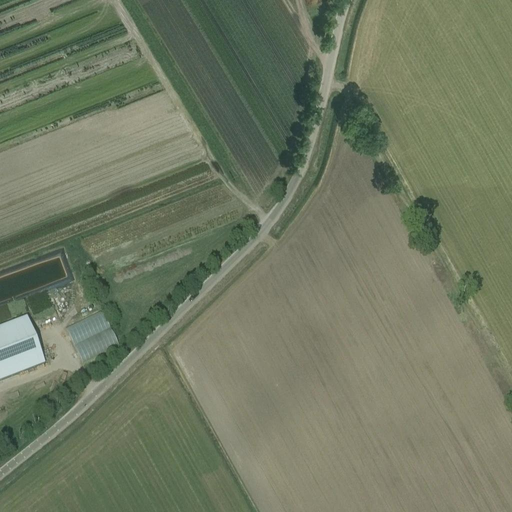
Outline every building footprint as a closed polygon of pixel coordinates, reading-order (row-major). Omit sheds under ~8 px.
[(69,256),(0,277),(0,306),(2,313),(19,308),(17,302),(72,285),(71,281),(76,279),(69,256)] [(64,313),(68,311),(62,298),(57,300),(64,313)] [(111,313),(73,329),(89,367),(127,351),(111,313)] [(0,382),(45,365),(27,318),(0,328),(0,382)] [(39,453),(51,446),(47,440),(35,446),(39,453)]
